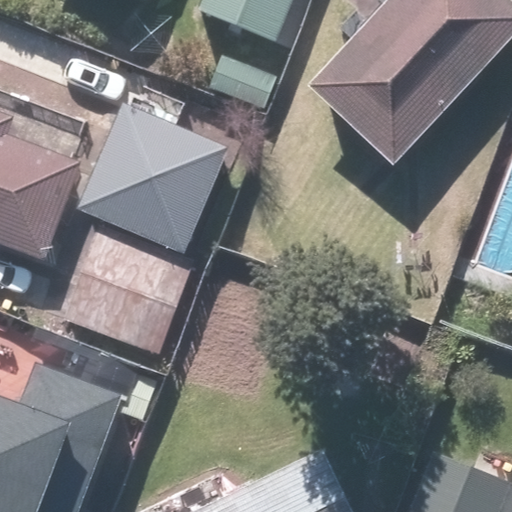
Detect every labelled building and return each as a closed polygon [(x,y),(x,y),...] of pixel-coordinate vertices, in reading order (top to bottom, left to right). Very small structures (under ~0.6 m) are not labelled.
[(119,0),(141,8),(144,0),(119,0)] [(295,0),(198,0),(194,11),(277,45),(295,0)] [(385,168),(511,38),(511,10),(501,0),(395,0),(306,91),(385,168)] [(220,55),(206,92),(261,113),(275,76),(220,55)] [(124,104),(75,209),(179,257),(227,152),(124,104)] [(0,120),(0,249),(42,267),(82,166),(4,135),(8,123),(0,120)] [(0,390),(0,511),(77,511),(128,377),(39,344),(19,398),(0,390)] [(345,511),(313,449),(228,493),(214,466),(166,491),(176,511),(345,511)] [(511,511),(511,483),(429,452),(405,511),(511,511)]
